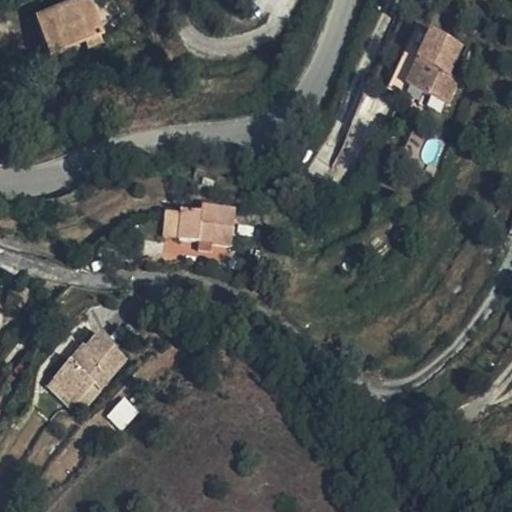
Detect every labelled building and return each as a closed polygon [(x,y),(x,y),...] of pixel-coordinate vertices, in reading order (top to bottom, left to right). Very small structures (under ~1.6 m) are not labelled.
[(47,0),(27,8),(39,44),(75,31),(78,38),(92,33),(89,26),(91,25),(82,0),(47,0)] [(439,72),(453,43),(422,29),(408,22),(378,86),(401,96),(405,86),(419,92),(437,101),(448,76),(439,72)] [(171,211),(169,237),(188,239),(201,240),(220,243),(224,212),(191,207),(190,213),(171,211)] [(155,235),(169,237),(171,211),(158,209),(155,235)] [(201,240),(188,239),(187,248),(201,250),(201,240)] [(84,380),(92,386),(118,355),(88,329),(79,339),(76,343),(76,348),(82,353),(71,366),(59,356),(42,376),(44,379),(64,397),(68,399),(84,380)] [(64,397),(44,379),(40,385),(59,403),(64,397)] [(75,405),(92,386),(84,380),(68,399),(75,405)]
